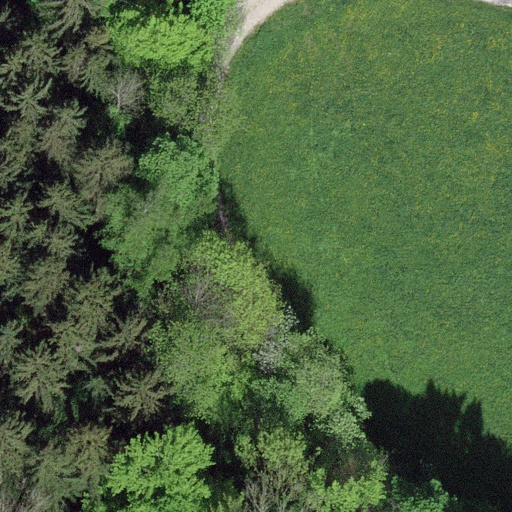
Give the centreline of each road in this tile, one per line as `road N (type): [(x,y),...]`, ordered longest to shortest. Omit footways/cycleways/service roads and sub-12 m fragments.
road 1 (track): [(421,511),(346,462),(275,355),(214,239)]
road 2 (track): [(272,0),(243,28),(203,96),(214,239)]
